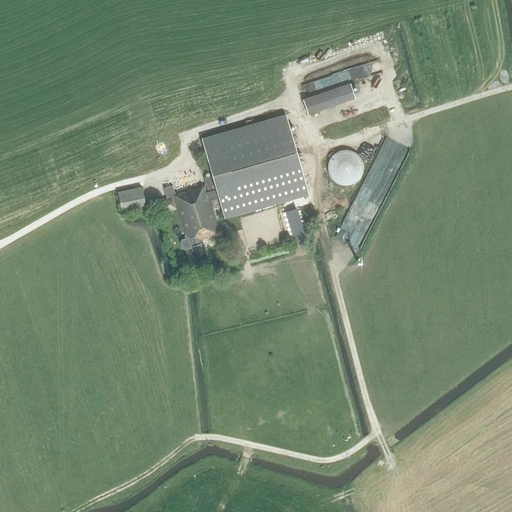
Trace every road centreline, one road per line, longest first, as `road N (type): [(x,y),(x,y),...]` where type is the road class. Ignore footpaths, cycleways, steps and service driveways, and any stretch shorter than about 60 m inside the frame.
road 1 (track): [(391,458),(366,400),(314,191),(314,150),(289,79)]
road 2 (track): [(511,87),(314,150)]
road 3 (track): [(377,432),(325,460),(195,438)]
road 4 (track): [(296,98),(182,136),(192,170)]
road 5 (track): [(75,511),(195,438)]
